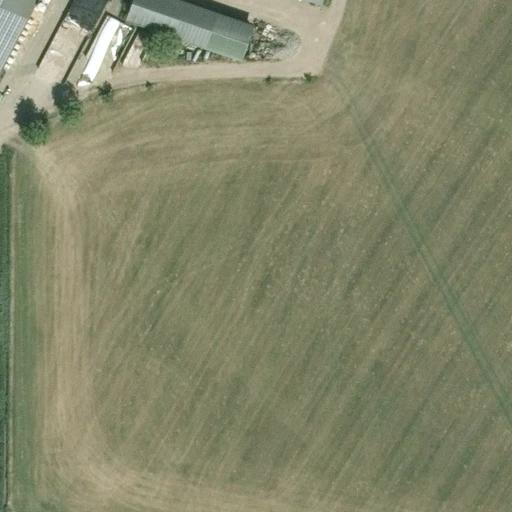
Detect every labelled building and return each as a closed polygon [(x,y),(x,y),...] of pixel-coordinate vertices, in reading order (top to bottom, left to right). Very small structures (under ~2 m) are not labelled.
[(0,0),(0,62),(32,0),(0,0)] [(179,40),(192,0),(191,0),(133,0),(125,20),(179,40)] [(71,10),(69,20),(96,25),(98,15),(71,10)] [(271,25),(271,47),(293,46),(292,24),(271,25)] [(0,72),(8,77),(16,60),(4,54),(0,64),(0,72)]
